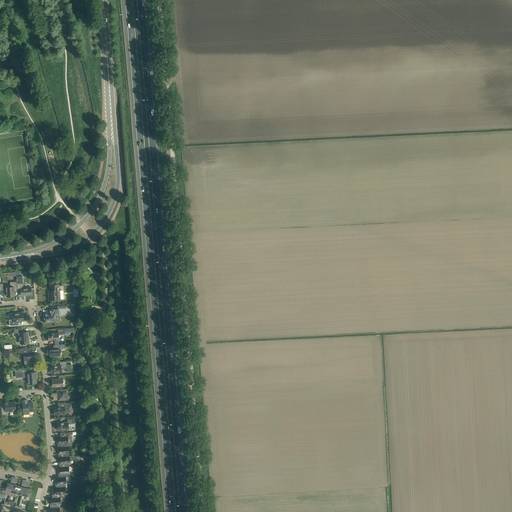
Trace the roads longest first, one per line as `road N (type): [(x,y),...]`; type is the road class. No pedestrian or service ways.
road 1 (motorway): [(186,511),(142,0)]
road 2 (unclassified): [(201,511),(158,0)]
road 3 (motorway): [(128,0),(171,511)]
road 4 (tertiary): [(15,256),(72,248),(102,224),(116,196),(111,119)]
road 5 (tertiary): [(111,119),(106,177),(86,217),(65,236),(15,256)]
